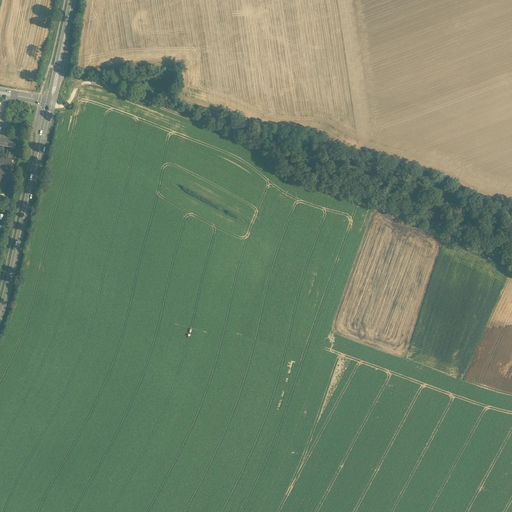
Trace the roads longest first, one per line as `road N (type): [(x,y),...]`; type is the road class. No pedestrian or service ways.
road 1 (track): [(50,104),(65,105),(87,82),(120,91),(237,138),(297,177),(370,199),(511,266)]
road 2 (secondary): [(0,312),(50,104)]
